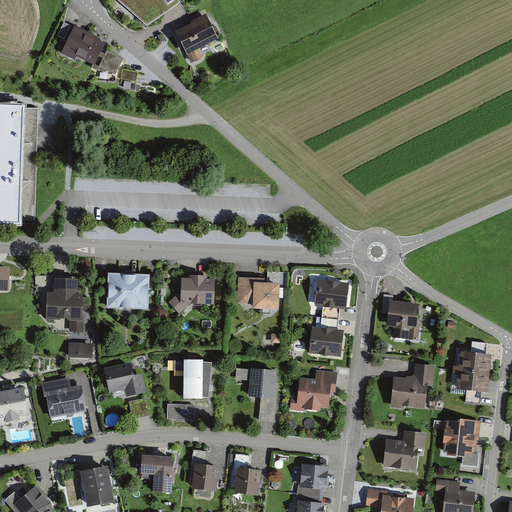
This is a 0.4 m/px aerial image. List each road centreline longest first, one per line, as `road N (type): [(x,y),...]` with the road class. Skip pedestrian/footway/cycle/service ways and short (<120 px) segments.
road 1 (residential): [(353,248),(84,0)]
road 2 (residential): [(352,449),(184,435),(0,463)]
road 3 (residential): [(0,246),(354,263)]
road 4 (residential): [(489,511),(507,340)]
road 5 (residential): [(352,449),(372,279)]
road 6 (unclassified): [(393,273),(507,340)]
road 7 (unclassified): [(401,250),(511,203)]
